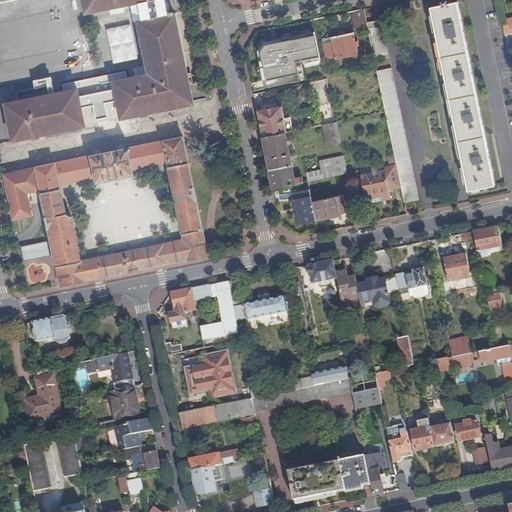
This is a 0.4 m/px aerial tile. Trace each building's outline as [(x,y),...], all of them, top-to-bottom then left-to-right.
[(164,0),(83,0),(86,16),(134,6),(142,45),(149,76),(128,81),(127,73),(63,86),(65,93),(6,105),(14,143),(32,139),(35,141),(40,140),(41,137),(99,125),(98,121),(104,119),(109,119),(110,123),(140,117),(143,119),(148,118),(150,115),(195,106),(176,15),(168,17),(164,0)] [(444,6),(432,9),(470,192),(496,186),(458,3),(448,5),(447,3),(444,4),(444,6)] [(368,24),(365,11),(352,13),(356,29),(368,27),(368,24)] [(511,20),(503,22),(506,36),(511,34),(511,20)] [(383,21),(368,24),(368,27),(375,59),(390,55),(383,21)] [(264,44),(259,53),(265,83),(304,74),(302,66),(321,62),(315,34),(264,44)] [(354,34),(323,41),(327,60),(336,59),(336,60),(351,57),(352,60),(358,59),(358,56),(359,55),(357,47),(359,47),(358,42),(356,42),(354,34)] [(402,189),(405,204),(420,201),(393,70),(378,73),(386,113),(397,164),(402,189)] [(260,120),(264,139),(287,134),(282,108),(258,113),(260,120)] [(341,145),(337,123),(336,124),(335,124),(323,126),(328,148),(341,145)] [(269,164),(274,190),(308,183),(308,180),(303,181),(303,179),(295,180),(286,137),(292,136),(291,133),(287,134),(264,139),(269,164)] [(184,138),(124,150),(99,155),(37,168),(37,169),(7,175),(16,220),(33,216),(29,193),(42,191),(47,218),(49,230),(50,230),(62,287),(138,272),(210,257),(197,200),(198,200),(195,188),(194,188),(186,144),(184,138)] [(323,180),(348,175),(344,158),(320,163),(323,180)] [(390,191),(402,189),(397,164),(361,172),(363,177),(362,178),(367,205),(392,200),(390,191)] [(304,225),(318,222),(317,219),(314,203),(311,190),(294,194),(295,201),(298,201),(304,225)] [(341,214),(342,216),(349,214),(345,196),(314,203),(317,219),(341,214)] [(299,226),(304,225),(298,201),(295,201),(293,201),(299,226)] [(318,222),(318,223),(342,218),(342,216),(341,214),(317,219),(318,222)] [(503,248),(499,228),(494,229),(474,233),(478,253),(503,248)] [(26,261),(52,255),(48,240),(22,247),(26,261)] [(393,266),(390,251),(382,252),(386,268),(393,266)] [(467,256),(443,260),(448,284),(472,279),(467,256)] [(317,266),(309,267),(313,285),(337,280),(336,274),(333,262),(317,266)] [(486,267),(481,268),(483,277),(488,275),(490,272),(489,269),(486,267)] [(294,289),(303,287),(299,269),(293,270),(290,271),(294,289)] [(405,274),(395,276),(399,292),(409,290),(409,293),(413,292),(412,290),(428,286),(424,270),(413,272),(414,275),(406,277),(405,274)] [(337,280),(342,303),(345,303),(351,302),(360,300),(358,287),(356,278),(348,280),(347,272),(336,274),(337,280)] [(360,300),(361,304),(389,298),(386,281),(379,283),(378,279),(368,282),(369,284),(358,287),(360,300)] [(229,284),(237,322),(247,320),(248,321),(250,320),(251,324),(255,323),(257,330),(284,324),(283,317),(288,317),(287,313),(289,312),(286,298),(243,306),(238,282),(229,284)] [(203,341),(240,335),(237,322),(229,284),(211,287),(191,291),(194,303),(219,298),(223,324),(201,329),(203,341)] [(191,291),(173,295),(177,315),(170,316),(173,330),(188,327),(186,314),(196,312),(194,303),(191,291)] [(487,297),(497,340),(502,339),(496,311),(502,310),(502,308),(499,295),(487,297)] [(65,322),(64,316),(32,323),(36,342),(55,339),(55,342),(61,345),(67,344),(70,339),(66,322),(65,322)] [(404,369),(414,366),(408,338),(398,341),(404,369)] [(469,355),(471,354),(468,339),(450,343),(453,358),(469,355)] [(166,349),(168,356),(183,353),(181,346),(166,349)] [(511,354),(510,347),(499,349),(479,353),(481,364),(497,361),(498,367),(502,366),(507,390),(510,387),(511,387),(511,354)] [(133,388),(126,354),(79,364),(80,369),(86,368),(88,373),(113,368),(118,391),(133,388)] [(187,383),(230,374),(226,354),(205,359),(204,357),(188,360),(189,366),(184,367),(187,383)] [(438,362),(440,374),(449,372),(447,365),(454,364),(455,371),(472,367),(469,355),(453,358),(438,362)] [(324,385),(349,380),(347,369),(346,369),(346,368),(312,375),(314,387),(324,385)] [(384,381),(392,379),(390,371),(379,373),(376,374),(378,382),(384,381)] [(314,387),(312,375),(311,372),(302,374),(301,376),(302,381),(286,385),(287,392),(314,387)] [(234,394),(230,374),(187,383),(190,399),(196,398),(197,403),(213,400),(213,398),(234,394)] [(379,388),(378,382),(376,374),(357,378),(349,380),(353,394),(356,410),(382,405),(379,388)] [(25,400),(29,419),(61,413),(53,375),(36,378),(40,396),(25,400)] [(327,399),(353,394),(349,380),(324,385),(327,399)] [(256,414),(327,399),(324,385),(314,387),(287,392),(273,395),(259,398),(253,400),(256,414)] [(273,395),(287,392),(286,385),(272,387),(273,395)] [(141,422),(133,388),(118,391),(111,392),(117,420),(101,424),(102,430),(115,427),(141,422)] [(251,392),(253,400),(259,398),(258,391),(251,392)] [(258,426),(256,414),(253,400),(214,408),(218,423),(246,417),(246,420),(244,421),(245,429),(258,426)] [(183,430),(218,423),(214,408),(180,415),(183,430)] [(61,413),(29,419),(30,425),(62,418),(61,413)] [(471,418),(456,421),(460,442),(481,438),(478,422),(476,422),(477,423),(472,424),(471,418)] [(153,431),(151,420),(141,422),(115,427),(121,451),(142,446),(140,434),(153,431)] [(435,448),(455,444),(451,424),(445,425),(444,420),(437,422),(437,427),(431,428),(435,448)] [(417,452),(435,448),(431,428),(430,421),(418,423),(420,431),(412,432),(417,452)] [(387,429),(395,464),(401,463),(402,461),(402,459),(412,456),(408,434),(404,425),(387,429)] [(80,434),(75,435),(78,453),(84,452),(80,434)] [(75,435),(60,439),(67,477),(83,474),(80,460),(78,453),(75,435)] [(511,469),(511,448),(501,451),(499,445),(493,446),(491,437),(486,438),(494,472),(501,471),(511,469)] [(40,443),(24,446),(30,477),(33,488),(49,484),(40,443)] [(161,468),(155,444),(143,446),(147,465),(140,466),(141,472),(161,468)] [(474,450),(477,465),(486,463),(483,448),(474,450)] [(141,451),(131,451),(131,464),(141,464),(141,451)] [(374,496),(384,494),(382,484),(387,483),(386,477),(381,477),(380,470),(388,469),(385,454),(377,455),(376,451),(365,453),(366,456),(372,486),(374,496)] [(191,472),(222,466),(221,461),(219,454),(189,461),(191,472)] [(372,486),(366,456),(340,462),(346,491),(372,486)] [(346,491),(340,462),(288,472),(294,502),(346,491)] [(191,472),(197,498),(217,494),(215,484),(225,482),(222,466),(191,472)] [(126,476),(130,492),(131,498),(137,496),(144,495),(141,480),(139,473),(126,476)] [(400,491),(408,489),(406,477),(404,475),(397,476),(400,491)] [(126,476),(120,477),(123,488),(125,488),(126,493),(130,492),(126,476)] [(257,508),(275,505),(272,490),(254,494),(257,508)] [(84,511),(83,502),(60,507),(60,511),(84,511)]
